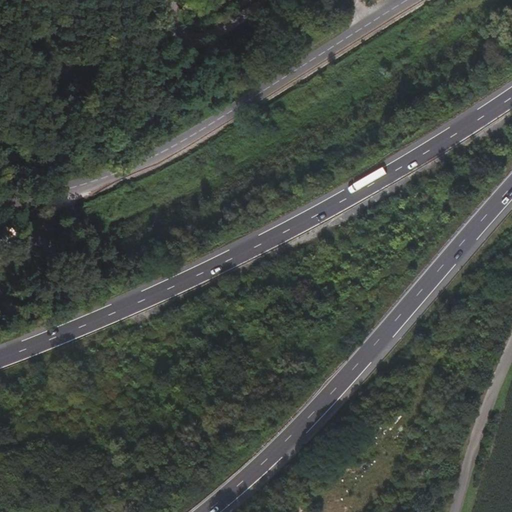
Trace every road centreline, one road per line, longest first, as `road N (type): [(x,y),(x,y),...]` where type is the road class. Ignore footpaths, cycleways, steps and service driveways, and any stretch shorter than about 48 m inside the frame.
road 1 (trunk): [(511,97),(297,225),(0,357)]
road 2 (tertiary): [(0,202),(79,184),(160,152),(409,0)]
road 3 (trunk): [(208,511),(305,424),(511,187)]
road 4 (unclassified): [(511,360),(457,511)]
road 5 (track): [(277,0),(202,46),(181,43),(171,17),(178,0)]
